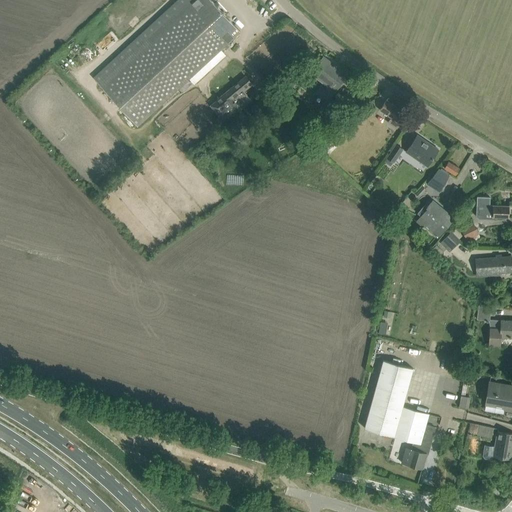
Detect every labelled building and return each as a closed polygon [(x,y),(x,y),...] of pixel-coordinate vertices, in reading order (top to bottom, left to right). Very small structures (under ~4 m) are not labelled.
[(211,0),(177,0),(93,78),(137,126),(240,31),(211,0)] [(327,87),(326,88),(320,84),(320,85),(314,93),(326,102),(346,75),(335,66),(336,65),(334,64),(333,65),(323,58),(317,66),(312,73),(322,81),(321,83),(327,87)] [(246,77),(220,97),(234,115),(244,107),(251,100),(246,95),(242,90),(251,83),(246,77)] [(234,115),(220,97),(210,105),(219,116),(215,120),(219,126),(234,115)] [(386,100),(381,109),(380,109),(391,117),(387,123),(396,129),(406,114),(386,100)] [(316,139),(324,151),(348,135),(340,123),(316,139)] [(417,135),(411,144),(406,152),(427,166),(438,150),(417,135)] [(387,158),(393,163),(403,149),(396,145),(387,158)] [(444,168),(455,175),(459,168),(448,161),(444,168)] [(439,169),(426,184),(439,192),(449,175),(439,169)] [(493,216),(499,217),(509,217),(509,206),(490,205),(490,197),(477,197),(476,206),(479,206),(479,213),(493,214),(493,216)] [(434,234),(434,235),(437,237),(453,218),(451,220),(437,208),(439,206),(433,201),(427,208),(424,206),(418,213),(421,216),(417,221),(423,226),(427,221),(441,232),(437,237),(434,234)] [(460,227),(466,240),(479,234),(473,222),(460,227)] [(451,230),(440,243),(449,252),(461,239),(451,230)] [(499,270),(499,273),(511,271),(511,262),(511,256),(476,259),(477,272),(499,270)] [(475,307),(474,318),(490,320),(492,306),(480,305),(479,307),(475,307)] [(489,344),(490,345),(500,345),(501,337),(511,337),(511,320),(502,320),(501,328),(490,327),(489,344)] [(414,369),(385,361),(366,427),(394,436),(402,406),(403,407),(414,369)] [(511,386),(502,385),(489,382),(486,403),(505,406),(504,408),(511,409),(511,386)] [(461,395),(459,407),(469,408),(470,397),(461,395)] [(429,414),(403,407),(394,436),(413,441),(411,449),(406,447),(402,462),(422,468),(426,454),(427,454),(435,427),(426,424),(429,414)] [(469,430),(469,432),(477,434),(479,425),(471,423),(469,430)] [(484,459),(489,459),(494,456),(511,459),(511,449),(511,433),(498,431),(495,446),(484,445),(482,456),(484,459)]
